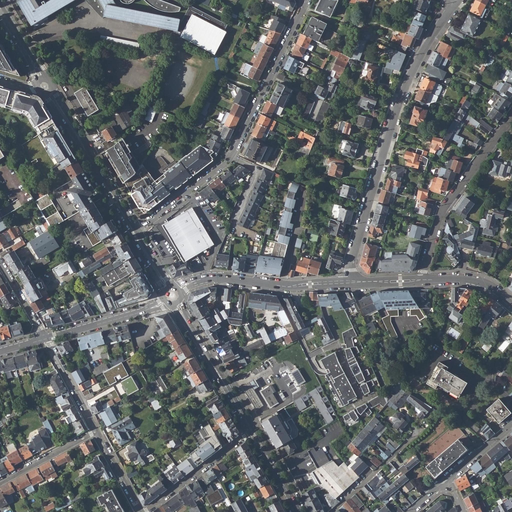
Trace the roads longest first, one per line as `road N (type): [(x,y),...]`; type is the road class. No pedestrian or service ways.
road 1 (residential): [(456,0),(398,102),(349,282)]
road 2 (residential): [(134,233),(226,161),(307,0)]
road 3 (residential): [(421,280),(441,213),(511,117)]
road 4 (primary): [(45,85),(134,233)]
road 5 (primary): [(172,295),(252,431)]
road 6 (residential): [(143,511),(252,431)]
road 7 (residential): [(172,295),(45,338)]
